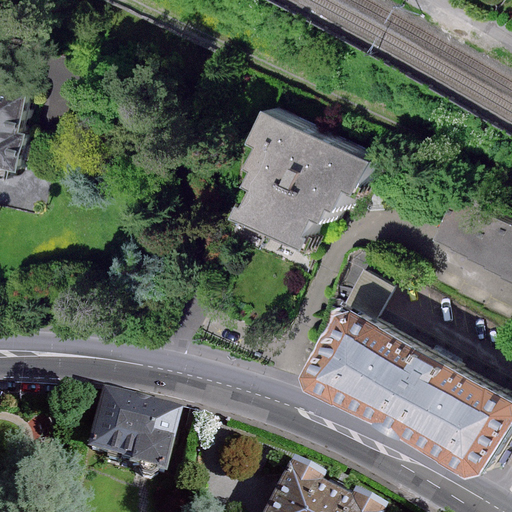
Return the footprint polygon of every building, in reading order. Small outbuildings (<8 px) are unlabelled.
[(0,81),(0,160),(35,168),(45,127),(35,125),(43,92),(0,81)] [(397,161),(284,111),(267,150),(275,153),(263,180),(271,184),(258,214),(325,244),(336,217),(348,222),(354,210),(361,213),(371,192),(381,196),(397,161)] [(511,218),(473,198),(453,237),(511,267),(511,218)] [(351,300),(383,317),(402,282),(370,265),(351,300)] [(511,385),(371,312),(333,375),(340,387),(496,476),(509,471),(511,467),(511,385)] [(187,412),(107,394),(92,455),(144,466),(143,471),(171,480),(187,412)] [(298,462),(273,511),(391,511),(393,509),(298,462)]
